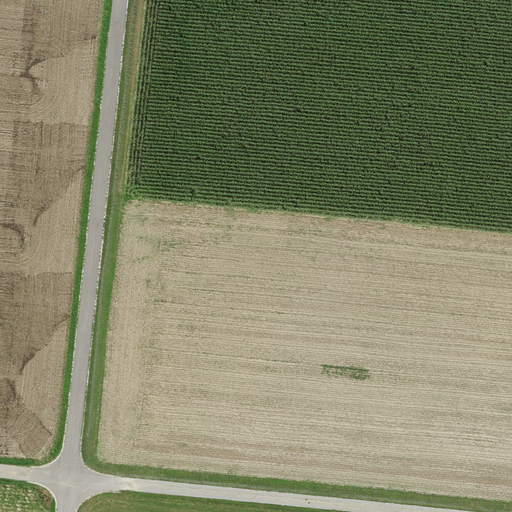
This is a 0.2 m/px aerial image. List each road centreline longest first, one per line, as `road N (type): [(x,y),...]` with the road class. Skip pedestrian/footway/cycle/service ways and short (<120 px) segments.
road 1 (track): [(120,0),(67,511)]
road 2 (track): [(0,472),(403,511)]
